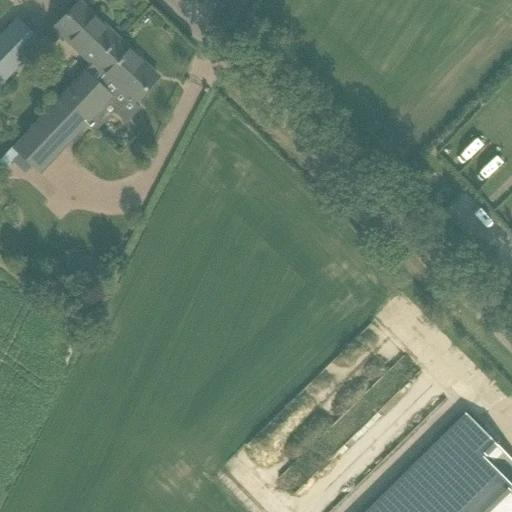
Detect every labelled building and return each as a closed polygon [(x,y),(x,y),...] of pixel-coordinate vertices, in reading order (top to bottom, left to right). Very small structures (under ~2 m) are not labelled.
[(93,67),(118,40),(79,3),(54,28),(91,65),(93,67)] [(0,85),(26,58),(40,44),(17,21),(0,39),(0,85)] [(91,65),(13,148),(39,172),(84,124),(104,104),(113,113),(125,124),(139,108),(133,102),(144,92),(157,77),(118,40),(93,67),(91,65)] [(88,272),(74,281),(81,292),(95,283),(88,272)] [(511,511),(511,461),(465,414),(365,511),(511,511)]
